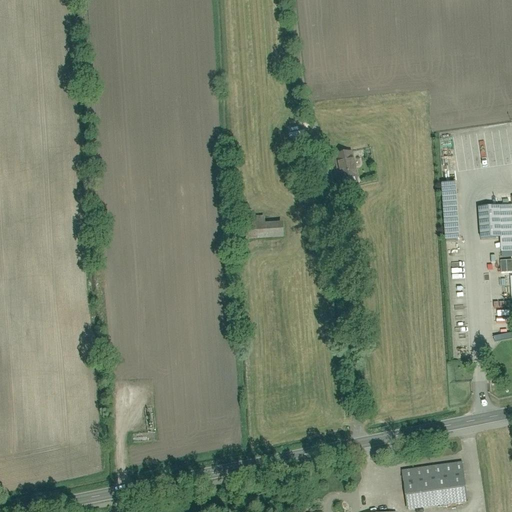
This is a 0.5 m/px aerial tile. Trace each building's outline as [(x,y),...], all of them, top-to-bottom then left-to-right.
[(309,150),(304,129),(288,132),(292,154),(309,150)] [(352,151),(331,155),(336,187),(358,183),(352,151)] [(460,241),(456,182),(442,183),(446,242),(460,241)] [(502,252),(511,250),(511,206),(499,207),(501,237),(502,252)] [(479,239),(501,237),(499,207),(477,209),(479,239)] [(244,218),(245,238),(282,236),(282,222),(262,223),(262,217),(244,218)] [(463,462),(402,471),(408,511),(469,501),(463,462)]
